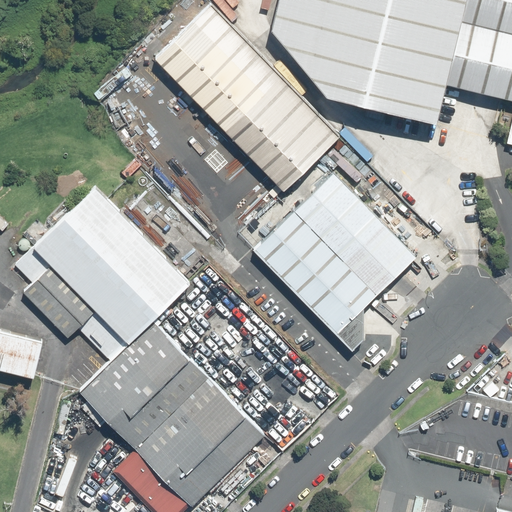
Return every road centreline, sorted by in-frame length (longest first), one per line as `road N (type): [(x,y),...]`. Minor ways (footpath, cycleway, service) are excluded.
road 1 (unknown): [(371,398),(234,249),(160,116)]
road 2 (unclassified): [(482,291),(255,511)]
road 3 (unknown): [(439,198),(406,162),(267,58),(246,33),(239,0)]
road 4 (unknown): [(18,511),(44,354),(42,337),(0,296)]
road 5 (unknown): [(488,0),(439,198)]
